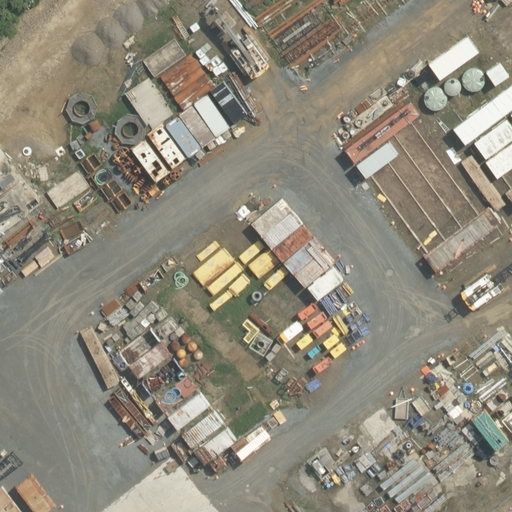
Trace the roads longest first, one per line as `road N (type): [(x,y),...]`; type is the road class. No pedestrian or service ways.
road 1 (unclassified): [(170,511),(52,300),(285,127)]
road 2 (unknown): [(408,337),(511,276)]
